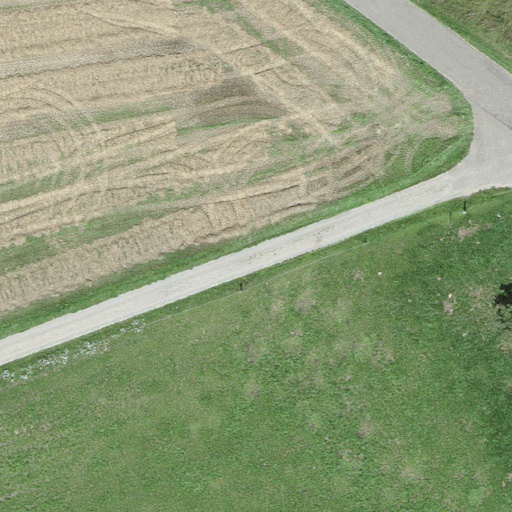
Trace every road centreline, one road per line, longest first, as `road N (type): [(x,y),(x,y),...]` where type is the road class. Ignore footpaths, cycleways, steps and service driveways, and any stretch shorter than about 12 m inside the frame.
road 1 (track): [(511,161),(0,379)]
road 2 (unclassified): [(511,104),(369,0)]
